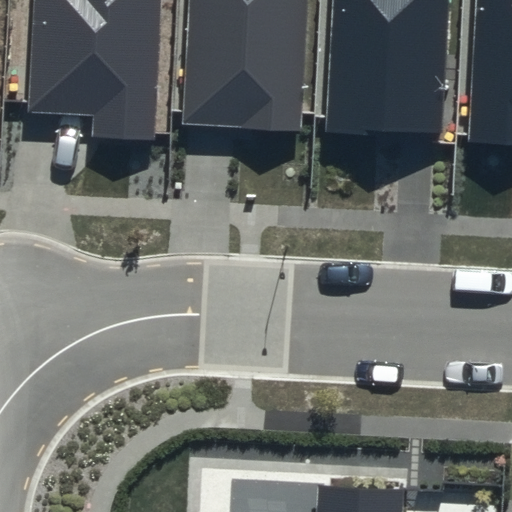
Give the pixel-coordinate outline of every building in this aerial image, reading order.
[(35,0),(30,110),(95,114),(94,137),(154,140),(161,0),(35,0)] [(192,0),(186,115),(300,121),(306,0),(192,0)] [(338,0),(332,112),(436,117),(442,0),(338,0)] [(511,0),(482,0),(476,123),(511,125),(511,0)] [(401,511),(403,491),(320,486),(318,511),(401,511)]
